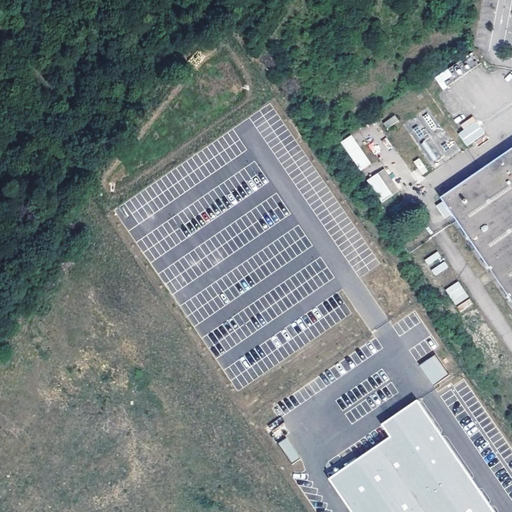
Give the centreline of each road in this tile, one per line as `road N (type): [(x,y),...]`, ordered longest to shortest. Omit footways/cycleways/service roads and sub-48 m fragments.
road 1 (track): [(101,146),(209,0)]
road 2 (track): [(0,274),(101,146)]
